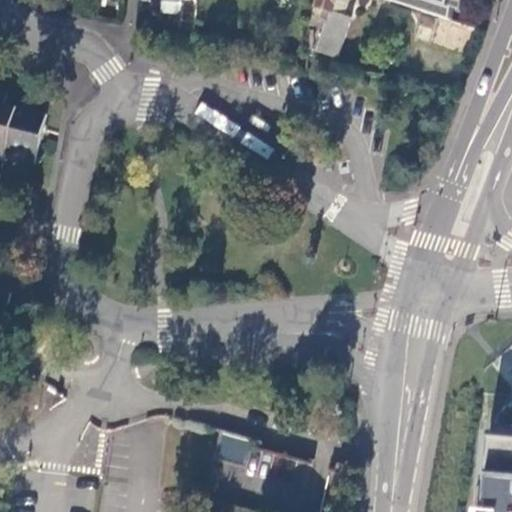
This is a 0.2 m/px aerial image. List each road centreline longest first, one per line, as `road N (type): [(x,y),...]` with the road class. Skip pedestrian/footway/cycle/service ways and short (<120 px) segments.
road 1 (residential): [(351,451),(112,389),(128,323)]
road 2 (residential): [(176,328),(300,339),(339,351),(369,377),(396,462)]
road 3 (residential): [(128,91),(89,131),(66,233),(66,257),(83,297),(128,323)]
road 4 (residential): [(330,205),(178,102),(128,91)]
road 5 (residential): [(128,91),(82,42),(0,17)]
road 6 (residential): [(300,314),(377,337),(389,350),(402,398)]
road 7 (residential): [(472,194),(410,212),(330,205)]
road 8 (residential): [(300,314),(430,297)]
road 9 (residential): [(437,278),(330,205)]
road 10 (residential): [(176,328),(300,314)]
